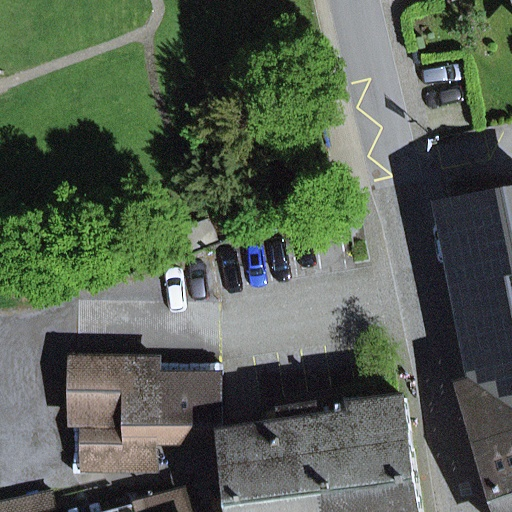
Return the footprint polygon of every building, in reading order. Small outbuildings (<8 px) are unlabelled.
[(511,511),(511,196),(448,208),(481,382),(468,387),(508,511),(511,511)] [(182,231),(191,252),(219,241),(211,220),(182,231)] [(78,361),(79,423),(90,423),(101,423),(101,361),(78,361)] [(161,377),(162,362),(101,361),(101,423),(146,423),(223,426),(223,377),(161,377)] [(423,511),(407,399),(348,404),(349,415),(325,418),(323,405),(285,410),(287,425),(232,433),(242,498),(215,501),(217,511),(423,511)] [(156,454),(146,454),(146,423),(101,423),(90,423),(90,467),(155,467),(156,454)] [(192,511),(191,505),(178,496),(115,511),(192,511)] [(54,511),(52,499),(6,510),(6,511),(54,511)]
